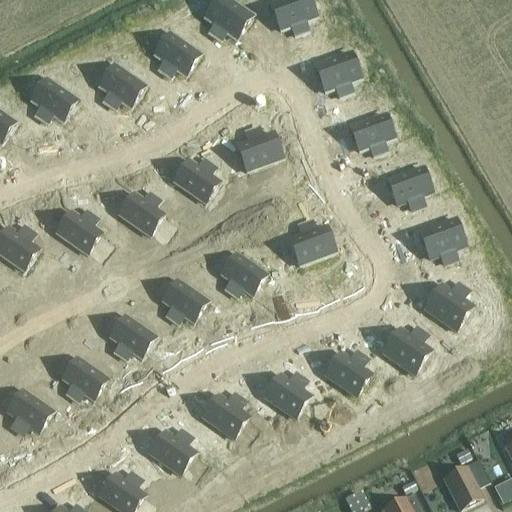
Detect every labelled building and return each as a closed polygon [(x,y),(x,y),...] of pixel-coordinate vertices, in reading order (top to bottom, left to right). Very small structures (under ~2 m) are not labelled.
[(200,0),(190,0),(180,25),(190,29),(187,37),(202,43),(205,35),(215,39),(229,10),(200,0)] [(315,0),(276,0),(280,20),(290,18),(291,26),(308,22),(307,14),(317,12),(315,0)] [(139,33),(127,62),(139,67),(136,75),(149,79),(152,71),(162,75),(176,47),(139,33)] [(356,41),(319,50),(325,82),(336,80),(338,87),(356,83),(354,76),(363,73),(356,41)] [(84,60),(72,89),(82,93),(79,100),(93,106),(96,98),(108,102),(121,74),(84,60)] [(26,76),(14,105),(25,109),(21,118),(35,123),(38,114),(50,118),(63,90),(26,76)] [(260,111),(248,115),(257,144),(294,133),(286,102),(276,106),(274,98),(258,103),(260,111)] [(383,107),(347,119),(356,150),(365,147),(367,155),(383,149),(381,142),(393,138),(383,107)] [(217,117),(192,135),(216,167),(242,149),(234,139),(241,134),(230,120),(223,125),(217,117)] [(153,155),(128,173),(151,205),(177,187),(169,177),(175,174),(165,159),(159,163),(153,155)] [(418,165),(382,176),(390,207),(399,205),(402,214),(419,208),(416,199),(427,196),(418,165)] [(93,173),(68,190),(91,222),(117,205),(110,196),(116,192),(105,178),(100,181),(93,173)] [(32,193),(8,212),(34,242),(59,222),(51,214),(56,209),(44,196),(39,200),(32,193)] [(317,231),(307,235),(315,264),(353,252),(344,222),(334,226),(332,219),(315,225),(317,231)] [(448,219),(412,231),(420,262),(430,259),(433,267),(449,261),(447,254),(457,251),(448,219)] [(259,249),(239,273),(247,279),(241,287),(255,296),(259,289),(267,295),(287,271),(259,249)] [(453,277),(441,307),(478,320),(489,288),(477,285),(480,277),(464,272),(462,280),(453,277)] [(206,277),(186,301),(193,307),(189,314),(201,323),(205,317),(214,324),(234,300),(206,277)] [(156,311),(138,336),(147,343),(143,349),(156,358),(160,352),(168,357),(186,331),(156,311)] [(430,331),(418,362),(455,374),(466,343),(456,341),(458,334),(442,328),(440,335),(430,331)] [(118,351),(98,375),(105,380),(101,386),(113,396),(118,390),(127,397),(146,373),(118,351)] [(369,358),(358,388),(395,400),(406,369),(397,366),(398,361),(381,354),(379,361),(369,358)] [(74,375),(54,398),(61,404),(57,410),(68,420),(73,414),(81,421),(102,397),(74,375)] [(306,381),(294,411),(331,423),(342,392),(332,389),(334,381),(319,376),(316,384),(306,381)] [(21,397),(0,421),(7,426),(2,433),(14,444),(20,437),(28,443),(49,420),(21,397)] [(240,402),(229,432),(266,445),(276,414),(266,410),(269,404),(252,398),(250,405),(240,402)] [(511,435),(501,441),(506,451),(511,462),(511,435)] [(189,446),(177,476),(214,489),(225,458),(215,454),(217,447),(201,442),(199,449),(189,446)] [(467,453),(456,459),(460,468),(471,462),(467,453)] [(459,511),(467,511),(484,504),(467,471),(445,483),(459,511)] [(413,485),(402,490),(408,501),(415,497),(418,496),(413,485)] [(138,491),(130,511),(171,511),(174,503),(166,500),(168,494),(150,488),(148,494),(138,491)] [(363,494),(346,502),(350,511),(361,511),(370,508),(363,494)] [(419,511),(422,511),(415,497),(408,501),(401,505),(392,501),(388,511),(386,511),(419,511)]
